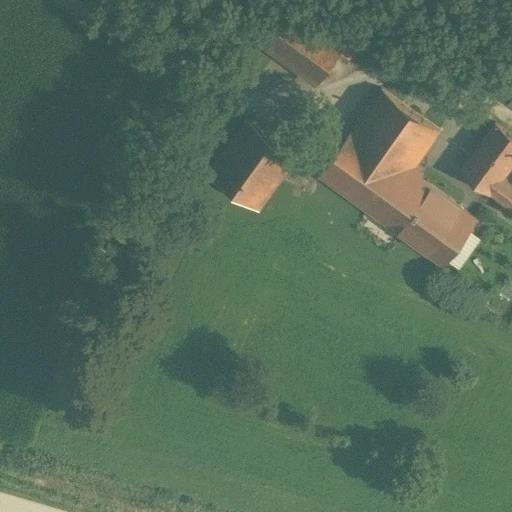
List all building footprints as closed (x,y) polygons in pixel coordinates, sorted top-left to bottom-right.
[(337,38),(288,2),(259,41),(316,83),(344,44),(337,38)] [(439,129),(381,86),(319,172),(377,214),(410,169),(439,129)] [(296,155),(246,119),(207,172),(257,208),(281,175),(296,155)] [(511,133),(494,121),(459,169),(490,192),(490,191),(509,205),(509,206),(511,208),(511,183),(501,176),(511,160),(511,133)] [(474,216),(410,169),(377,214),(441,260),(474,216)]
